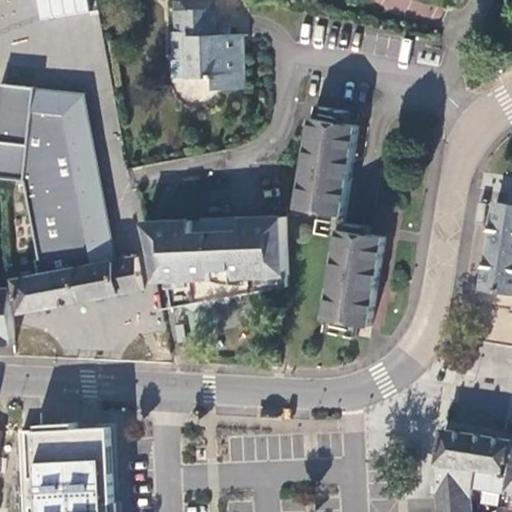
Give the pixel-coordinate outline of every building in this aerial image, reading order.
[(86,0),(35,0),(39,20),(89,10),(86,0)] [(175,33),(176,58),(191,58),(191,79),(220,78),(221,90),(248,89),(247,56),(242,56),(241,35),(232,35),(231,9),(178,11),(179,33),(175,33)] [(191,58),(176,58),(174,59),(175,79),(191,79),(191,58)] [(78,303),(147,290),(137,255),(120,258),(102,173),(87,92),(40,87),(4,83),(0,114),(0,177),(30,181),(44,259),(40,260),(43,274),(20,278),(27,315),(78,306),(78,303)] [(359,127),(311,119),(297,211),(323,214),(346,217),(359,127)] [(489,222),(493,202),(484,200),(480,221),(489,222)] [(511,294),(511,206),(497,204),(482,289),(511,294)] [(374,226),(345,223),(339,236),(324,321),(372,328),(389,228),(393,209),(378,206),(374,226)] [(345,223),(346,217),(323,214),(319,234),(339,236),(345,223)] [(156,220),(157,223),(161,238),(162,243),(149,244),(156,272),(165,272),(168,283),(174,283),(179,307),(191,306),(200,313),(207,303),(217,310),(222,300),(233,307),(238,297),(254,294),(252,281),(289,278),(287,217),(253,218),(254,229),(207,231),(206,218),(156,220)] [(157,223),(144,222),(149,244),(162,243),(161,238),(157,223)] [(0,346),(19,345),(15,288),(2,289),(0,233),(0,346)] [(165,272),(156,272),(159,281),(168,283),(165,272)] [(289,278),(252,281),(254,294),(289,288),(289,278)] [(112,511),(112,502),(119,501),(115,426),(80,428),(79,423),(42,424),(42,430),(22,431),(25,511),(112,511)] [(441,511),(475,511),(475,498),(476,489),(506,494),(508,479),(511,479),(511,474),(511,441),(502,440),(452,431),(448,430),(437,494),(441,494),(441,511)]
